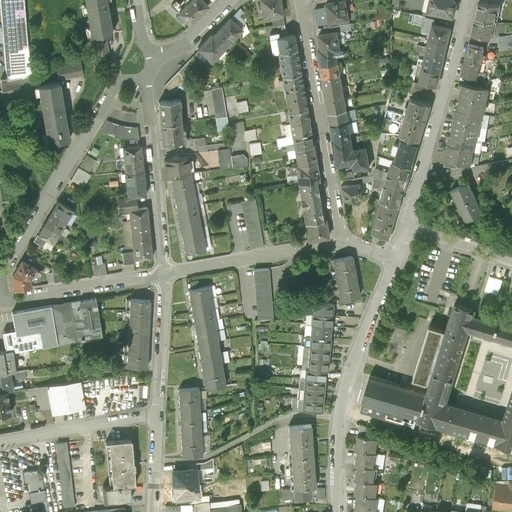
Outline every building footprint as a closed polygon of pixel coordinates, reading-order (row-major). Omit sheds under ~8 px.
[(0,0),(0,3),(2,27),(25,25),(23,0),(0,0)] [(85,0),(92,36),(114,32),(108,0),(85,0)] [(191,0),(190,2),(203,14),(213,4),(208,0),(191,0)] [(283,0),(263,0),(261,1),(264,18),(286,14),(283,0)] [(459,3),(446,0),(427,0),(425,12),(455,20),(459,3)] [(499,2),(489,0),(481,0),(478,16),(494,20),(499,2)] [(348,1),(326,4),(327,9),(317,11),(319,24),(331,22),(349,18),(351,18),(348,1)] [(180,12),(193,24),(203,14),(190,2),(180,12)] [(238,12),(232,18),(242,27),(247,22),(238,12)] [(423,23),(425,13),(413,12),(412,22),(423,23)] [(230,16),(222,25),(234,37),(243,28),(242,27),(232,18),(230,16)] [(494,20),(478,16),(473,34),(489,39),(494,20)] [(431,33),(430,38),(448,42),(451,27),(436,24),(437,20),(426,17),(422,31),(431,33)] [(331,22),(332,27),(348,24),(350,24),(349,18),(331,22)] [(293,31),(290,22),(285,23),(287,33),(293,31)] [(350,31),(348,24),(332,27),(329,28),(330,34),(341,33),(350,31)] [(25,25),(2,27),(6,77),(6,78),(30,73),(25,25)] [(222,25),(214,33),(226,46),(234,37),(222,25)] [(226,46),(210,30),(196,44),(201,49),(209,57),(212,60),(226,46)] [(298,50),(295,34),(281,37),(280,32),(270,33),(273,54),(279,53),(298,50)] [(332,51),(331,47),(338,46),(343,45),(341,33),(330,34),(318,36),(320,52),(332,51)] [(510,33),(498,34),(501,50),(511,48),(510,33)] [(430,38),(426,52),(444,56),(448,42),(430,38)] [(485,47),(469,44),(465,58),(481,62),(485,47)] [(318,53),(320,66),(339,63),(337,55),(340,54),(338,46),(331,47),(332,51),(320,52),(318,53)] [(209,57),(201,49),(179,71),(177,70),(164,84),(173,93),(209,57)] [(301,71),(298,50),(279,53),(282,74),(301,71)] [(426,52),(423,67),(441,71),(444,56),(426,52)] [(481,62),(465,58),(461,73),(477,77),(481,62)] [(320,66),(322,78),(340,75),(339,68),(341,68),(341,63),(339,63),(320,66)] [(81,65),(57,70),(59,82),(83,78),(81,65)] [(423,67),(420,81),(438,85),(441,71),(423,67)] [(303,84),(301,71),(282,74),(284,87),(303,84)] [(6,78),(6,77),(0,78),(2,96),(19,95),(30,76),(30,73),(6,78)] [(322,78),(324,91),(342,88),(340,75),(322,78)] [(431,85),(415,81),(412,93),(428,96),(431,85)] [(62,84),(41,88),(51,143),(73,139),(62,84)] [(305,97),(303,84),(284,87),(286,100),(288,100),(305,97)] [(461,97),(483,101),(485,89),(463,84),(461,97)] [(324,91),(326,103),(344,100),(342,88),(324,91)] [(212,91),(215,118),(218,118),(225,117),(221,89),(212,91)] [(406,105),(403,115),(425,121),(430,102),(411,96),(409,106),(406,105)] [(307,109),(305,97),(288,100),(290,112),(307,109)] [(479,114),(481,114),(483,101),(461,97),(459,110),(479,114)] [(179,99),(158,101),(160,123),(180,121),(178,106),(180,105),(179,99)] [(326,103),(328,116),(346,113),(344,100),(326,103)] [(246,101),(236,102),(238,114),(248,113),(246,101)] [(309,122),(307,109),(290,112),(288,112),(290,125),(309,122)] [(455,123),(477,127),(479,114),(459,110),(457,110),(455,123)] [(328,116),(329,128),(348,125),(346,113),(328,116)] [(403,122),(400,134),(419,140),(425,121),(403,115),(397,113),(395,119),(403,122)] [(229,142),(225,117),(218,118),(221,134),(218,135),(219,143),(229,142)] [(120,124),(107,119),(101,129),(116,135),(125,138),(140,139),(140,128),(127,126),(120,124)] [(180,121),(160,123),(162,145),(179,144),(184,143),(183,140),(183,132),(181,133),(180,121)] [(243,121),(233,123),(235,133),(244,132),(243,121)] [(311,136),(309,122),(290,125),(292,138),(311,136)] [(473,140),(474,140),(477,127),(455,123),(452,136),(473,140)] [(329,128),(332,142),(350,139),(348,125),(329,128)] [(254,130),(244,132),(246,143),(256,141),(254,130)] [(400,134),(392,161),(412,166),(419,140),(400,134)] [(448,148),(470,152),(473,140),(452,136),(451,135),(448,148)] [(313,148),(311,136),(292,138),(295,151),(313,148)] [(179,144),(179,147),(205,144),(205,138),(183,140),(184,143),(179,144)] [(352,150),(350,139),(332,142),(330,142),(335,169),(348,167),(349,174),(368,171),(364,148),(352,150)] [(259,143),(250,144),(251,156),(261,155),(259,143)] [(315,162),(313,148),(295,151),(297,165),(315,162)] [(446,161),(468,165),(470,152),(448,148),(446,161)] [(229,149),(217,150),(220,169),(232,168),(230,157),(229,149)] [(126,153),(127,164),(146,162),(145,151),(126,153)] [(88,154),(72,181),(83,188),(99,161),(88,154)] [(242,155),(230,157),(232,168),(248,165),(247,158),(242,155)] [(191,175),(190,159),(166,162),(168,180),(170,179),(189,176),(191,175)] [(378,169),(379,180),(407,188),(412,166),(392,161),(389,172),(378,169)] [(127,164),(128,174),(147,173),(146,162),(127,164)] [(297,165),(294,165),(297,184),(317,181),(318,180),(315,162),(297,165)] [(128,174),(129,185),(148,183),(147,173),(128,174)] [(170,179),(172,190),(191,186),(189,176),(170,179)] [(385,195),(383,202),(400,207),(407,188),(379,180),(379,193),(385,195)] [(469,180),(453,189),(461,204),(477,196),(469,180)] [(323,220),(317,181),(297,184),(300,201),(298,201),(299,210),(301,209),(303,224),(323,220)] [(129,185),(130,196),(145,195),(149,194),(148,183),(129,185)] [(348,186),(338,187),(340,201),(364,198),(362,184),(348,186)] [(172,190),(174,201),(194,197),(191,186),(172,190)] [(126,196),(127,209),(133,208),(146,207),(145,195),(130,196),(126,196)] [(477,196),(461,204),(468,219),(485,211),(477,196)] [(174,201),(176,212),(196,208),(194,197),(174,201)] [(263,246),(253,197),(236,201),(246,249),(263,246)] [(77,209),(62,200),(49,221),(65,230),(77,209)] [(383,202),(374,233),(392,238),(400,207),(383,202)] [(133,208),(134,221),(153,219),(152,206),(146,207),(133,208)] [(176,212),(179,222),(198,219),(196,208),(176,212)] [(134,221),(135,233),(154,231),(153,219),(134,221)] [(179,222),(181,233),(200,229),(198,219),(179,222)] [(323,220),(303,224),(306,243),(329,240),(326,220),(323,220)] [(57,244),(65,230),(49,221),(41,235),(56,243),(57,244)] [(181,233),(183,243),(202,240),(200,229),(181,233)] [(135,233),(136,245),(156,244),(154,231),(135,233)] [(52,250),(56,243),(41,235),(39,234),(35,241),(52,250)] [(183,243),(185,254),(204,250),(202,240),(183,243)] [(137,250),(137,258),(157,257),(156,244),(136,245),(137,250)] [(123,251),(124,263),(138,262),(137,258),(137,250),(123,251)] [(103,253),(93,254),(95,273),(106,272),(103,253)] [(336,260),(337,270),(358,266),(356,256),(336,260)] [(25,289),(37,287),(35,279),(41,269),(31,263),(23,276),(25,289)] [(337,270),(339,280),(360,276),(358,266),(337,270)] [(270,268),(254,269),(258,318),(275,317),(270,268)] [(48,281),(59,279),(58,272),(47,273),(48,281)] [(339,280),(341,290),(362,286),(360,276),(339,280)] [(341,290),(343,300),(364,296),(362,286),(341,290)] [(190,292),(191,303),(210,300),(209,289),(190,292)] [(100,297),(77,301),(83,337),(106,334),(100,297)] [(369,374),(359,410),(413,427),(416,418),(511,447),(511,388),(502,418),(446,400),(469,331),(511,344),(511,326),(474,314),(476,307),(454,299),(444,329),(429,325),(412,378),(428,383),(425,392),(369,374)] [(191,303),(193,314),(212,311),(210,300),(191,303)] [(77,301),(54,305),(60,341),(83,337),(77,301)] [(130,301),(129,312),(149,313),(150,302),(130,301)] [(315,304),(314,315),(335,317),(336,306),(315,304)] [(2,333),(5,351),(13,349),(60,341),(54,305),(11,312),(15,331),(2,333)] [(193,314),(194,324),(214,321),(212,311),(193,314)] [(129,312),(129,322),(148,323),(149,313),(129,312)] [(314,315),(313,326),(334,327),(335,317),(314,315)] [(194,324),(196,335),(215,332),(214,321),(194,324)] [(129,322),(128,333),(148,334),(148,323),(129,322)] [(313,326),(312,336),(333,338),(334,327),(313,326)] [(196,335),(198,345),(217,343),(215,332),(196,335)] [(128,333),(128,344),(147,345),(148,334),(128,333)] [(308,347),(311,347),(332,349),(333,338),(312,336),(309,336),(308,347)] [(198,345),(199,356),(219,353),(217,343),(198,345)] [(128,344),(127,354),(146,356),(147,345),(128,344)] [(311,347),(310,357),(331,359),(332,349),(311,347)] [(5,351),(0,351),(0,374),(13,372),(16,371),(13,349),(5,351)] [(199,356),(201,367),(220,364),(219,353),(199,356)] [(127,354),(126,365),(146,366),(146,356),(127,354)] [(310,357),(309,368),(330,370),(331,359),(310,357)] [(201,367),(203,377),(222,374),(220,364),(201,367)] [(306,368),(306,378),(330,380),(330,370),(309,368),(306,368)] [(16,371),(13,372),(14,380),(28,378),(27,370),(16,371)] [(13,372),(0,374),(0,391),(7,390),(16,388),(14,380),(13,372)] [(110,385),(138,380),(137,373),(109,378),(110,385)] [(203,377),(204,388),(224,385),(222,374),(203,377)] [(306,378),(305,389),(329,391),(330,380),(306,378)] [(82,380),(37,386),(41,414),(86,408),(82,380)] [(178,390),(179,400),(198,400),(198,389),(178,390)] [(305,389),(304,399),(306,400),(328,402),(329,391),(305,389)] [(0,391),(0,415),(11,413),(7,390),(0,391)] [(144,392),(120,398),(122,406),(146,400),(144,392)] [(179,400),(179,411),(198,411),(198,400),(179,400)] [(306,400),(305,410),(327,412),(328,402),(306,400)] [(179,411),(179,422),(199,422),(198,411),(179,411)] [(179,422),(179,433),(199,432),(199,422),(179,422)] [(312,424),(288,426),(290,456),(314,455),(312,424)] [(357,430),(355,438),(367,440),(368,432),(357,430)] [(179,433),(180,444),(199,443),(199,432),(179,433)] [(134,438),(112,440),(115,482),(134,480),(137,480),(136,468),(138,468),(137,462),(136,462),(134,438)] [(355,438),(353,452),(356,453),(372,455),(375,442),(367,440),(355,438)] [(67,441),(57,442),(65,505),(74,504),(67,441)] [(180,444),(180,454),(199,454),(199,443),(180,444)] [(356,453),(353,467),(356,467),(373,470),(375,456),(372,455),(356,453)] [(314,455),(290,456),(291,487),(310,486),(315,486),(314,455)] [(196,468),(196,469),(213,468),(213,458),(203,463),(196,463),(196,468)] [(356,467),(354,481),(357,481),(373,484),(376,470),(373,470),(356,467)] [(196,468),(172,470),(173,484),(197,482),(196,469),(196,468)] [(39,469),(24,471),(26,484),(28,484),(31,503),(44,501),(39,469)] [(135,497),(134,480),(115,482),(105,482),(106,499),(135,497)] [(357,481),(354,495),(358,496),(374,498),(376,485),(373,484),(357,481)] [(511,485),(494,482),(493,491),(492,491),(491,499),(492,499),(491,508),(511,511),(511,502),(511,485)] [(325,496),(325,485),(317,485),(318,496),(325,496)] [(310,486),(291,487),(292,498),(311,497),(310,486)] [(358,496),(355,510),(359,510),(369,511),(374,511),(377,499),(374,498),(358,496)] [(241,511),(239,497),(210,501),(211,511),(241,511)]
